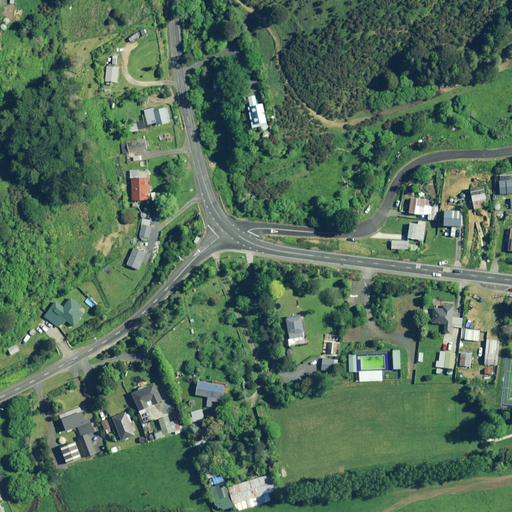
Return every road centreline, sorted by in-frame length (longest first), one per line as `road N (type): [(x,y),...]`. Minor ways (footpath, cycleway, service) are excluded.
road 1 (residential): [(243,238),(254,227),(359,230),(379,219),(400,177),(419,161),(511,149)]
road 2 (unclassified): [(0,396),(131,322),(228,227)]
road 3 (tertiary): [(243,238),(278,250),(511,279)]
road 4 (tertiary): [(228,227),(197,157),(171,0)]
